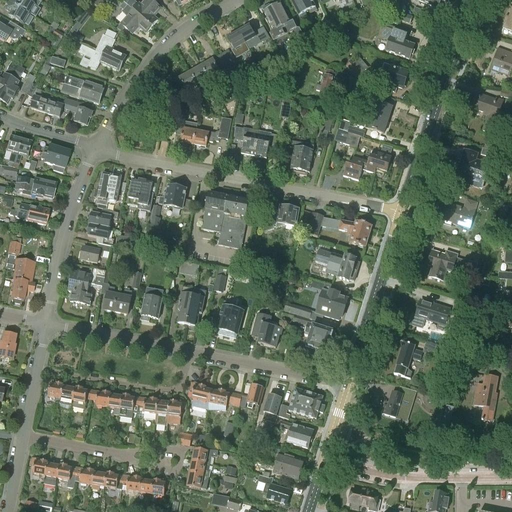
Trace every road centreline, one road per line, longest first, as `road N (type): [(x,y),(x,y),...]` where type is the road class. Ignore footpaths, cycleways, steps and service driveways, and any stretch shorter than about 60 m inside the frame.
road 1 (residential): [(401,212),(95,149)]
road 2 (tertiary): [(401,212),(474,0)]
road 3 (residential): [(95,149),(163,47),(238,0)]
road 4 (residential): [(46,324),(74,199),(95,149)]
road 5 (tertiary): [(347,385),(401,212)]
road 6 (residential): [(189,351),(179,386),(169,390),(37,368)]
road 7 (residential): [(347,385),(189,351)]
road 8 (residential): [(189,351),(46,324)]
road 9 (residential): [(461,477),(397,477),(325,456)]
